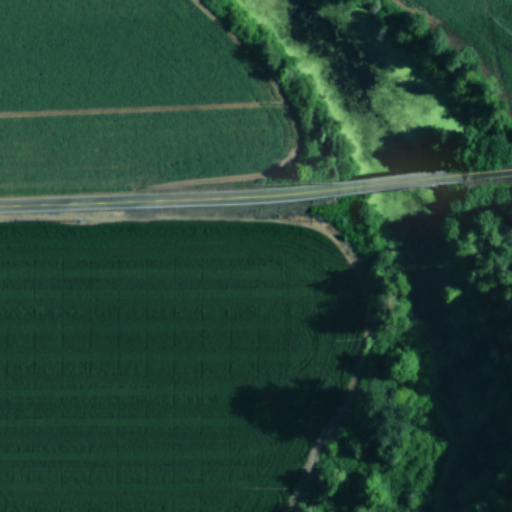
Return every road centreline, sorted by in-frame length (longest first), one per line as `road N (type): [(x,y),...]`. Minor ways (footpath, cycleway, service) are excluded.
road 1 (residential): [(511,167),(291,192),(0,203)]
road 2 (residential): [(135,199),(286,0)]
